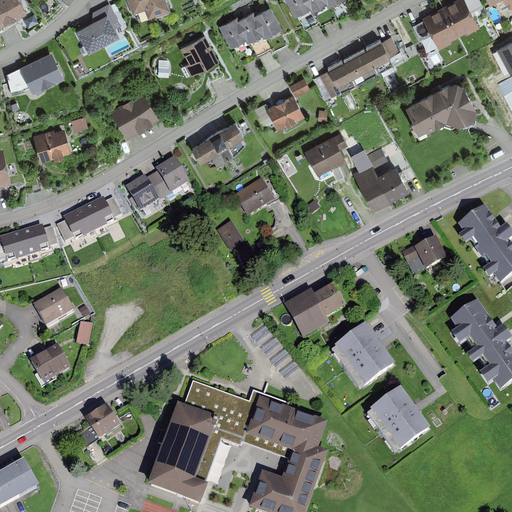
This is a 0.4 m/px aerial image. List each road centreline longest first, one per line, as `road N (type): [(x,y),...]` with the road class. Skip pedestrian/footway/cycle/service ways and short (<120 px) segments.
road 1 (secondary): [(511,167),(40,426)]
road 2 (residential): [(0,223),(89,188),(417,0)]
